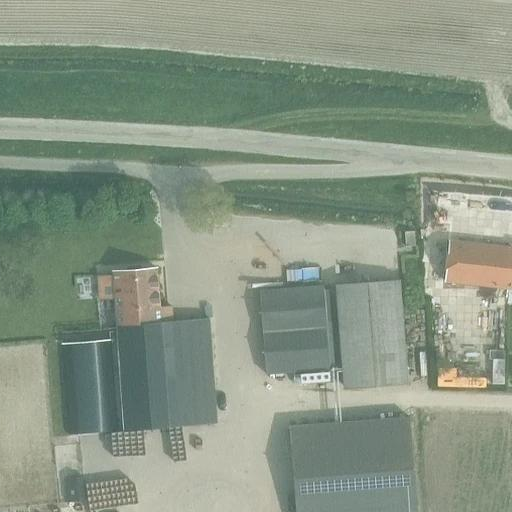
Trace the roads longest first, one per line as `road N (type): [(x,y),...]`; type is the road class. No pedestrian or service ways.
road 1 (unclassified): [(0,166),(192,176),(347,173),(395,158)]
road 2 (unclassified): [(0,140),(395,158)]
